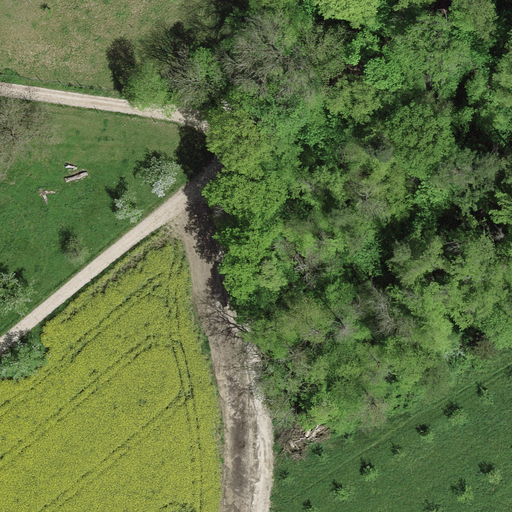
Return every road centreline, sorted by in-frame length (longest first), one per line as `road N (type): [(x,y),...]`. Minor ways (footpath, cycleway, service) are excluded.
road 1 (track): [(219,165),(260,425),(254,511)]
road 2 (residential): [(0,345),(243,144)]
road 3 (track): [(243,144),(458,0)]
